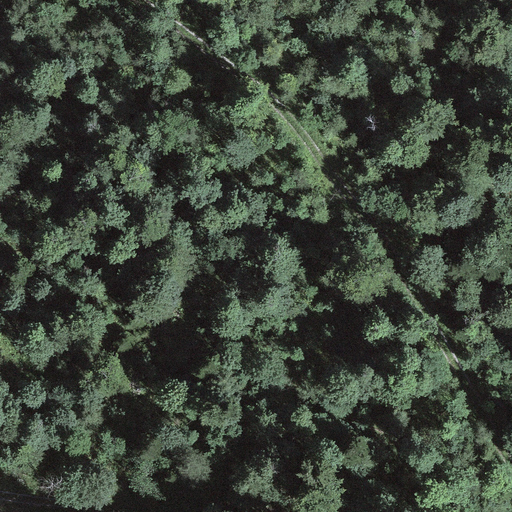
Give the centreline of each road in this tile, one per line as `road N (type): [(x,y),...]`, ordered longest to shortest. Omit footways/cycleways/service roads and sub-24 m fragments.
road 1 (track): [(138,0),(278,105),(389,233),(511,467)]
road 2 (track): [(268,511),(208,494),(54,500),(0,491)]
